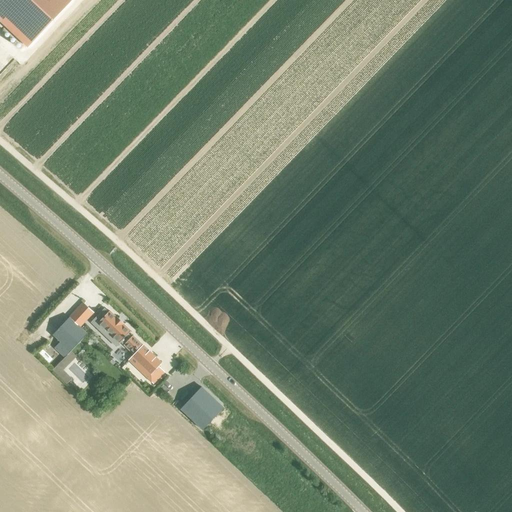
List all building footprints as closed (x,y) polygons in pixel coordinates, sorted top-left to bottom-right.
[(0,0),(0,18),(28,45),(70,0),(0,0)] [(60,342),(55,348),(65,357),(86,334),(79,328),(93,313),(83,303),(53,335),(60,342)] [(105,310),(92,323),(116,346),(121,342),(128,334),(130,332),(123,325),(124,324),(117,318),(110,312),(108,313),(105,310)] [(52,325),(46,331),(51,336),(57,329),(52,325)] [(128,334),(121,342),(125,345),(134,355),(129,360),(153,384),(164,373),(158,367),(162,363),(144,345),(143,346),(133,336),(132,337),(128,334)] [(52,360),(41,348),(36,354),(47,365),(52,360)] [(165,356),(173,365),(182,358),(174,348),(165,356)] [(87,382),(98,369),(79,354),(68,367),(87,382)] [(201,388),(181,409),(203,430),(223,409),(201,388)]
